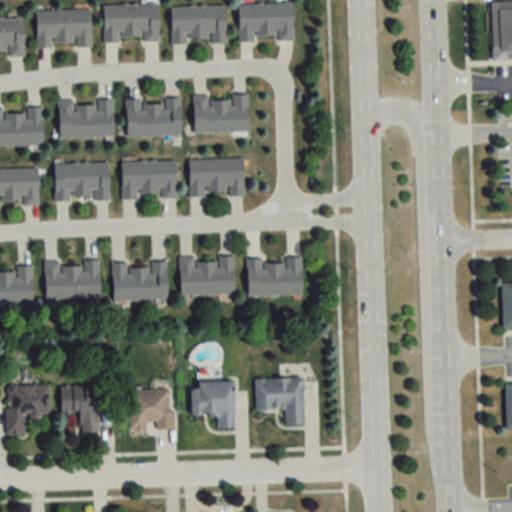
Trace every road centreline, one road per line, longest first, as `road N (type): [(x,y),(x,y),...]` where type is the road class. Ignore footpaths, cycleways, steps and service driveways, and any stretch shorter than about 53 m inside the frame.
road 1 (secondary): [(357,0),(375,511)]
road 2 (residential): [(284,214),(285,97),(277,75),(255,67),(0,84)]
road 3 (residential): [(0,483),(374,475)]
road 4 (residential): [(0,233),(284,214)]
road 5 (secondary): [(438,245),(429,0)]
road 6 (secondary): [(438,245),(424,229),(409,112),(387,109),(362,131)]
road 7 (secondary): [(447,511),(441,331)]
